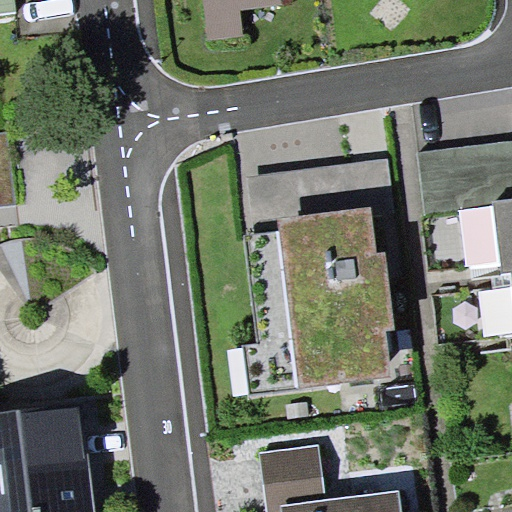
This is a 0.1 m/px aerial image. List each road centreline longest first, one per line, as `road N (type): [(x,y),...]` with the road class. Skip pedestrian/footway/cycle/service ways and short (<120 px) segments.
road 1 (residential): [(120,126),(511,69)]
road 2 (residential): [(120,126),(167,511)]
road 3 (residential): [(104,0),(120,126)]
